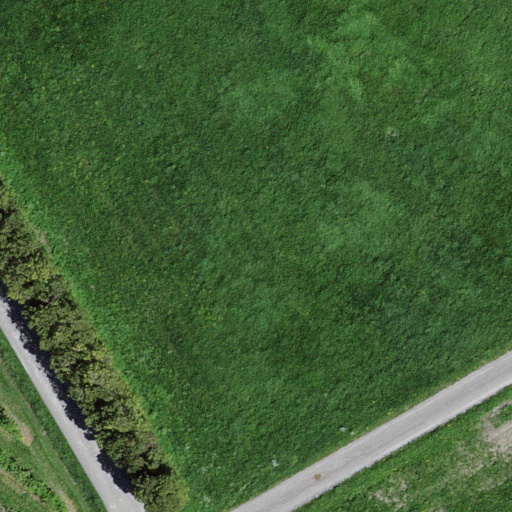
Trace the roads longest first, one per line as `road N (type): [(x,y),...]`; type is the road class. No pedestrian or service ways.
road 1 (unclassified): [(263,511),(511,368)]
road 2 (unclassified): [(125,511),(0,299)]
